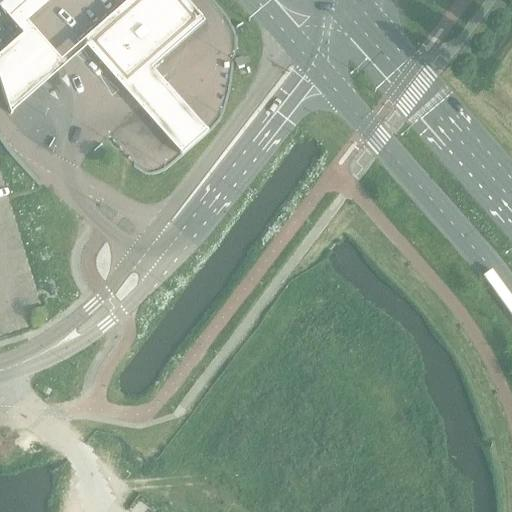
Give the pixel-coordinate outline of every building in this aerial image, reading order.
[(0,55),(0,60),(29,35),(58,69),(11,110),(12,113),(87,50),(120,87),(122,85),(86,44),(136,0),(178,0),(199,23),(202,21),(184,0),(14,0),(2,11),(23,35),(0,55)] [(151,70),(204,24),(202,21),(199,23),(178,0),(136,0),(86,44),(122,85),(145,64),(151,70)] [(0,85),(10,116),(12,113),(11,110),(39,85),(58,69),(29,35),(11,51),(0,60),(0,85)] [(244,66),(241,59),(234,61),(236,68),(244,66)] [(173,95),(151,70),(145,64),(122,85),(120,87),(147,118),(182,159),(207,134),(173,95)]
